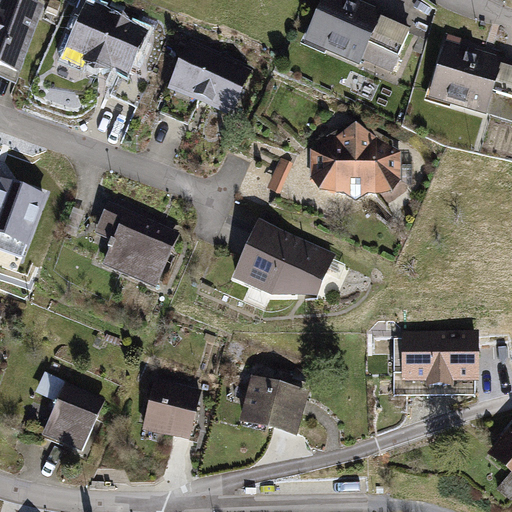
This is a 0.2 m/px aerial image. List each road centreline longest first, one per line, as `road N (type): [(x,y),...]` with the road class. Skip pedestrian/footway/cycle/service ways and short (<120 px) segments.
road 1 (residential): [(409,511),(358,504),(49,502),(0,485)]
road 2 (residential): [(210,200),(0,124)]
